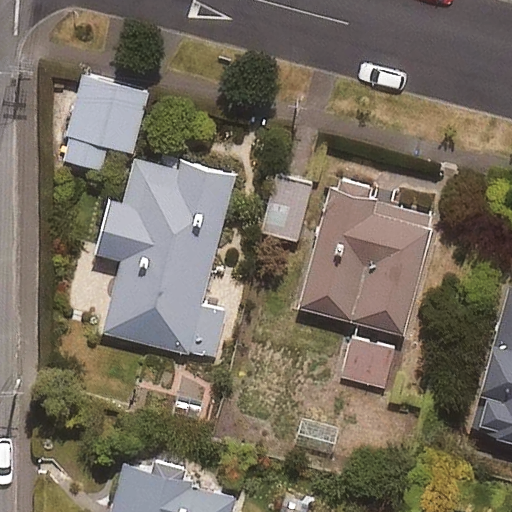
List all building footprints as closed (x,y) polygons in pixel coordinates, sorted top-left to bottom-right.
[(149,90),(85,72),(62,157),(99,167),(106,142),(133,150),(149,90)] [(201,302),(236,168),(179,153),(177,160),(137,150),(124,202),(112,199),(98,251),(123,257),(104,329),(214,357),(226,309),(201,302)] [(312,184),(278,174),(262,229),(296,239),(312,184)] [(404,332),(436,212),(375,197),(377,186),(335,175),(301,305),(404,332)] [(511,281),(510,281),(472,427),(511,437),(511,281)] [(394,347),(352,336),(343,375),(384,386),(394,347)] [(154,455),(152,467),(124,460),(111,511),(231,511),(237,488),(188,476),(191,464),(154,455)]
